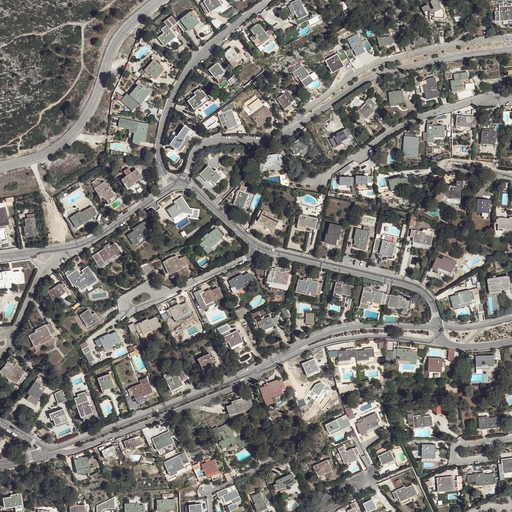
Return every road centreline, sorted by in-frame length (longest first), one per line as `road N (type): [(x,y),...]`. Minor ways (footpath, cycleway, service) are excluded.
road 1 (residential): [(511,50),(379,73),(276,140),(209,140),(195,148),(187,183)]
road 2 (residential): [(159,0),(114,40),(96,96),(72,134),(54,150),(0,165)]
road 3 (residential): [(269,0),(182,76),(161,125),(159,159),(172,184)]
road 4 (residential): [(51,452),(78,449),(256,371)]
road 5 (residential): [(256,371),(51,452)]
road 6 (residential): [(313,183),(436,113),(511,96)]
road 7 (residential): [(259,247),(416,284),(429,294),(437,326)]
road 8 (residential): [(437,326),(353,327),(277,360)]
road 9 (residential): [(277,360),(346,339),(438,342)]
road 10 (residential): [(61,248),(85,243),(172,184)]
